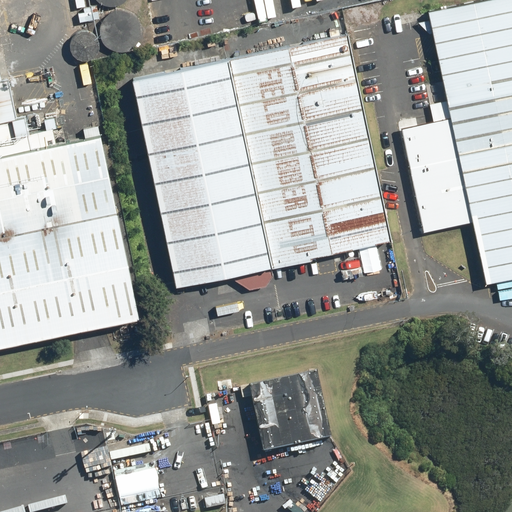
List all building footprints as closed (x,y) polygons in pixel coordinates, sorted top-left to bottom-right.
[(511,0),(487,0),(430,12),(434,34),(452,116),(400,127),(422,231),(456,224),(474,220),(487,282),(511,276),(511,0)] [(97,5),(84,7),(85,12),(79,13),(80,21),(99,18),(97,5)] [(116,11),(115,11),(111,12),(108,14),(106,17),(104,20),(102,23),(101,26),(101,30),(101,33),(102,36),(103,40),(105,43),(108,45),(110,47),(113,49),(117,50),(120,50),(124,50),(127,49),(130,48),(133,46),(136,43),(138,41),(139,37),(140,34),(141,31),(141,27),(140,24),(138,21),(137,18),(134,15),(131,13),(128,11),(125,10),(121,10),(118,10),(116,11)] [(85,31),(83,31),(80,31),(78,32),(76,33),(74,35),(72,36),(70,39),(69,41),(69,44),(69,46),(69,49),(70,51),(71,53),(73,55),(74,57),(77,59),(79,60),(81,60),(84,60),(87,60),(89,59),(91,58),(93,57),(95,55),(97,52),(98,50),(98,48),(98,45),(98,42),(97,40),(96,38),(94,36),(93,34),(90,32),(88,31),(86,31),(85,31)] [(351,33),(225,60),(270,263),(396,236),(351,33)] [(225,60),(132,81),(179,291),(271,271),(225,60)] [(0,341),(134,313),(96,134),(0,153),(0,341)] [(317,370),(248,383),(261,450),(329,437),(317,370)] [(120,448),(111,450),(116,478),(126,476),(120,448)]
